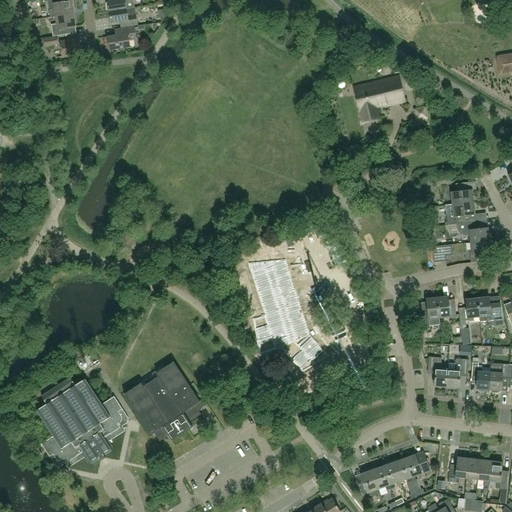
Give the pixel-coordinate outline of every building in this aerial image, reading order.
[(61,0),(46,0),(49,10),(50,18),(56,17),(73,14),(71,1),(62,3),(61,0)] [(110,11),(110,12),(134,8),(133,0),(112,0),(108,1),(108,2),(106,4),(107,10),(110,11)] [(137,25),(134,8),(110,12),(112,23),(123,21),(124,27),(137,25)] [(73,14),(56,17),(57,25),(51,26),(53,37),(67,35),(66,29),(75,27),(73,14)] [(115,30),(116,36),(107,37),(109,50),(130,47),(129,41),(136,40),(134,27),(115,30)] [(58,44),(57,37),(53,37),(43,39),(44,47),(58,44)] [(62,57),(80,54),(78,41),(60,44),(62,57)] [(377,109),(406,102),(399,76),(354,88),(363,122),(379,118),(377,109)] [(476,180),(456,183),(456,190),(450,191),(452,203),(474,201),(473,189),(477,188),(476,180)] [(476,213),(474,201),(452,203),(446,204),(448,224),(457,223),(457,222),(472,220),(476,220),(476,213)] [(470,235),(471,242),(490,240),(488,225),(473,227),(472,220),(457,222),(457,223),(458,231),(462,230),(463,236),(470,235)] [(491,253),(490,240),(471,242),(473,255),(491,253)] [(441,260),(439,246),(432,247),(434,261),(441,260)] [(266,262),(250,267),(265,314),(253,319),(260,356),(280,348),(303,372),(329,356),(310,334),(286,259),(266,261),(266,262)] [(495,325),(503,324),(501,303),(490,304),(489,296),(488,297),(488,295),(479,296),(479,298),(478,298),(480,316),(481,321),(487,321),(487,318),(494,317),(495,325)] [(438,297),(440,317),(450,316),(451,319),(457,318),(456,312),(450,312),(448,296),(438,297)] [(440,317),(438,297),(426,298),(428,312),(429,318),(440,317)] [(480,316),(478,298),(466,299),(467,307),(464,308),(465,313),(460,314),(461,329),(467,328),(466,320),(473,319),(473,317),(480,316)] [(428,312),(419,313),(421,330),(430,328),(429,321),(429,318),(428,312)] [(435,385),(447,386),(448,369),(441,369),(442,358),(429,357),(428,371),(436,371),(435,385)] [(449,363),(448,369),(447,386),(460,387),(461,373),(468,373),(469,359),(456,358),(456,364),(449,363)] [(479,390),(486,391),(487,390),(487,389),(489,389),(490,372),(483,371),(483,367),(478,367),(479,362),(473,361),(472,375),(477,375),(476,388),(478,388),(478,389),(479,390)] [(125,394),(151,435),(152,434),(153,435),(155,433),(160,442),(169,436),(172,441),(193,427),(190,422),(202,415),(195,405),(200,402),(174,362),(153,375),(154,377),(152,378),(151,377),(150,377),(151,378),(149,380),(148,379),(147,379),(148,380),(146,382),(145,381),(125,394)] [(490,372),(489,389),(491,389),(491,390),(492,391),(498,392),(499,390),(499,389),(501,390),(502,376),(508,377),(509,365),(491,363),(490,372)] [(76,385),(74,382),(71,377),(42,396),(47,404),(37,410),(54,436),(41,444),(55,465),(61,466),(65,463),(68,468),(85,457),(88,463),(90,462),(92,464),(100,459),(101,461),(106,458),(104,456),(113,451),(111,449),(113,447),(109,442),(126,431),(123,426),(128,423),(129,419),(115,397),(102,405),(86,379),(76,385)] [(405,459),(413,481),(417,479),(416,476),(423,474),(431,471),(426,458),(418,460),(416,455),(405,459)] [(460,478),(467,478),(469,458),(458,457),(457,470),(450,469),(449,482),(459,483),(460,478)] [(481,460),(469,458),(467,478),(465,490),(471,490),(472,479),(478,480),(481,460)] [(394,463),(401,481),(407,479),(409,482),(413,481),(405,459),(394,463)] [(489,481),(490,481),(492,461),(481,460),(478,480),(485,481),(483,492),(488,492),(489,481)] [(492,461),(490,481),(497,482),(496,488),(506,489),(507,477),(502,476),(504,463),(492,461)] [(384,466),(392,489),(396,487),(394,483),(401,481),(394,463),(384,466)] [(373,470),(379,488),(386,486),(387,490),(392,489),(384,466),(373,470)] [(365,498),(381,493),(379,488),(373,470),(362,474),(365,483),(359,485),(363,496),(365,498)] [(329,500),(322,504),(326,511),(340,511),(341,511),(333,499),(330,501),(329,500)] [(459,499),(458,507),(465,508),(466,500),(459,499)] [(436,504),(432,506),(435,511),(450,511),(454,510),(449,500),(443,503),(446,507),(440,511),(436,504)]
